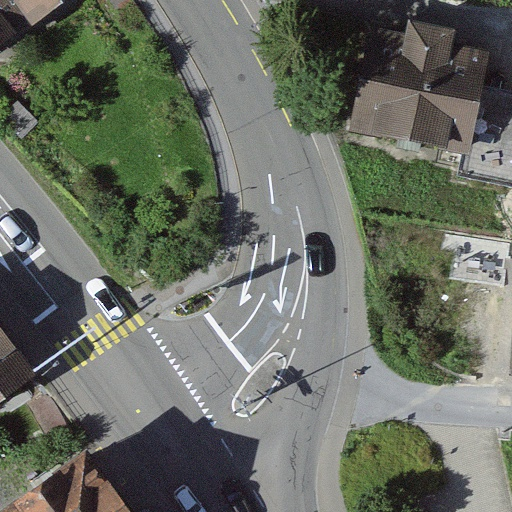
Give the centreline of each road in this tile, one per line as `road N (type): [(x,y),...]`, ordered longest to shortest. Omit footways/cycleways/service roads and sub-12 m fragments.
road 1 (tertiary): [(198,4),(246,85),(296,203),(306,256),(289,342)]
road 2 (primary): [(0,212),(182,446)]
road 3 (residential): [(289,342),(361,393),(511,408)]
road 4 (residential): [(346,0),(511,26)]
road 5 (tertiary): [(289,342),(250,398),(182,446)]
